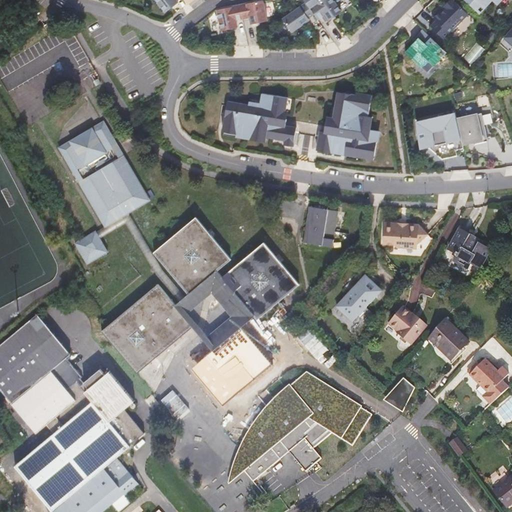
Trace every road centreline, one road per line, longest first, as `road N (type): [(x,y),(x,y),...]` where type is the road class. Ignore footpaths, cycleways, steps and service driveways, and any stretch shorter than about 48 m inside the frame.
road 1 (residential): [(511,182),(350,185),(188,151),(168,132),(175,66)]
road 2 (residential): [(175,66),(341,58),(408,0)]
